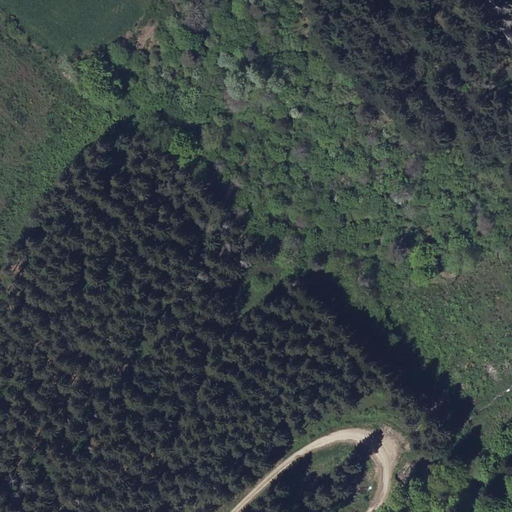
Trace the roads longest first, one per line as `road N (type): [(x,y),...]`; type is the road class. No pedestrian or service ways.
road 1 (track): [(152,511),(239,315),(283,280),(274,270),(263,268),(202,303),(88,416),(0,484)]
road 2 (track): [(373,511),(388,480),(384,460),(365,443),(338,442),(309,448),(233,511)]
